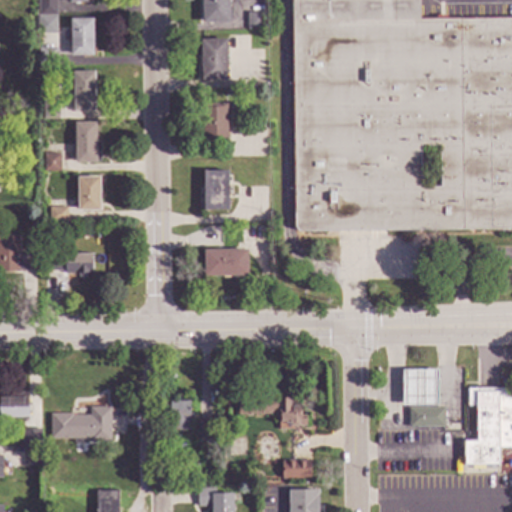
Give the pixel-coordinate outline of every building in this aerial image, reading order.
[(55,0),(55,17),(37,17),(37,0),(55,0)] [(228,0),(228,25),(201,25),(200,0),(228,0)] [(418,0),(419,20),(511,18),(511,228),(300,232),(297,230),(295,228),(294,225),(291,0),(418,0)] [(246,31),(246,14),(263,14),(263,31),(246,31)] [(92,56),(70,56),(69,20),(92,19),(92,56)] [(225,82),(199,82),(200,41),(225,41),(225,82)] [(56,69),(38,69),(38,49),(56,49),(56,69)] [(94,112),(72,112),(72,73),(93,73),(94,112)] [(59,121),(42,121),(42,103),(58,103),(59,121)] [(225,106),(226,145),(201,145),(201,106),(225,106)] [(95,163),(73,164),(73,123),(94,123),(95,163)] [(59,172),(43,173),(43,155),(59,155),(59,172)] [(227,212),(202,212),(202,173),(227,173),(227,212)] [(98,212),(76,212),(76,178),(98,178),(98,212)] [(66,223),(48,224),(48,208),(66,208),(66,223)] [(18,255),(35,254),(35,271),(0,271),(0,238),(18,238),(18,255)] [(247,278),(203,279),(202,252),(247,251),(247,278)] [(90,275),(85,275),(85,278),(77,278),(77,275),(63,275),(63,272),(42,272),(42,256),(56,255),(56,260),(63,260),(63,256),(90,255),(90,275)] [(401,371),(401,406),(437,406),(437,371),(401,371)] [(509,394),(511,394),(511,448),(497,448),(498,467),(464,467),(463,442),(476,442),(475,407),(465,407),(465,390),(509,389),(509,394)] [(289,408),(297,408),(298,410),(299,410),(300,416),(304,416),(304,427),(290,427),(290,430),(277,430),(277,415),(237,416),(236,398),(289,398),(289,408)] [(27,421),(0,420),(0,401),(27,402),(27,421)] [(445,427),(409,428),(408,407),(445,406),(445,427)] [(187,433),(163,433),(163,407),(187,407),(187,433)] [(108,445),(89,444),(89,443),(85,442),(85,446),(73,446),(73,442),(49,442),(50,418),(89,419),(89,412),(109,413),(108,445)] [(211,444),(196,445),(196,425),(210,425),(211,444)] [(39,448),(21,448),(22,432),(38,433),(39,433),(39,448)] [(39,470),(22,469),(22,452),(40,452),(39,470)] [(309,481),(282,480),(282,462),(290,462),(309,463),(309,481)] [(318,511),(288,511),(288,491),(318,490),(318,511)] [(214,498),(231,498),(231,511),(210,511),(210,510),(196,510),(196,491),(214,491),(214,498)] [(116,511),(94,511),(95,495),(117,495),(116,511)]
